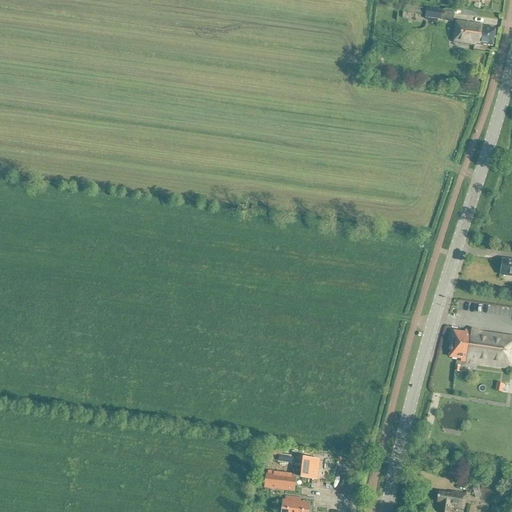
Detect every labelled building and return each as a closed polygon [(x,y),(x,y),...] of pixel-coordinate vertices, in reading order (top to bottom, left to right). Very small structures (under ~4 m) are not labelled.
[(406,13),(424,15),(425,9),(407,6),(406,13)] [(440,20),(441,11),(426,9),(425,18),(440,20)] [(493,47),(495,29),(483,28),(483,25),(477,24),(477,25),(457,22),(453,44),(475,47),(475,45),(483,47),(483,45),(493,47)] [(511,260),(502,260),(500,276),(511,277),(511,260)] [(510,369),(511,356),(511,337),(465,331),(465,334),(453,332),(449,358),(461,359),(461,362),(510,369)] [(305,459),(303,469),(295,468),(294,477),(302,478),(315,480),(318,461),(305,459)] [(266,488),(294,491),(295,479),(273,476),(273,473),(268,472),(267,476),(266,488)] [(502,485),(482,482),(480,494),(500,497),(502,485)] [(437,503),(441,503),(439,511),(449,511),(450,508),(464,510),(466,495),(451,493),(451,495),(439,493),(437,503)] [(308,511),(309,509),(308,509),(308,507),(299,506),(299,500),(287,498),(286,504),(284,504),(282,511),(308,511)]
